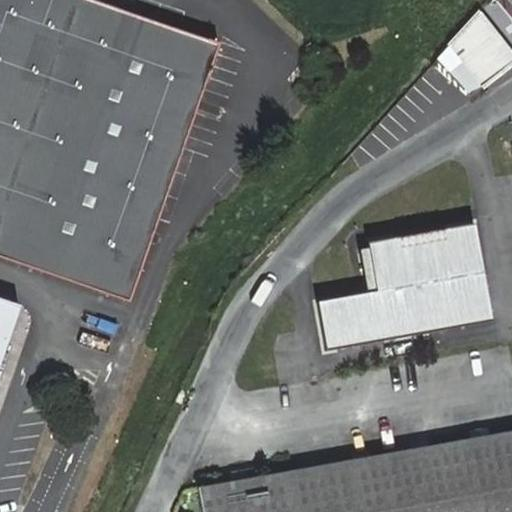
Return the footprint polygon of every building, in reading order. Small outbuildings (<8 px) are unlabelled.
[(0,0),(0,258),(128,303),(218,45),(90,0),(0,0)] [(458,42),(490,84),(511,67),(511,47),(490,18),(458,42)] [(328,353),(494,323),(476,225),(369,244),(378,293),(319,303),(328,353)] [(0,301),(0,357),(17,307),(0,301)] [(88,317),(86,329),(113,334),(115,321),(88,317)] [(106,353),(109,341),(82,333),(78,345),(106,353)] [(201,511),(511,511),(511,431),(197,489),(201,511)]
